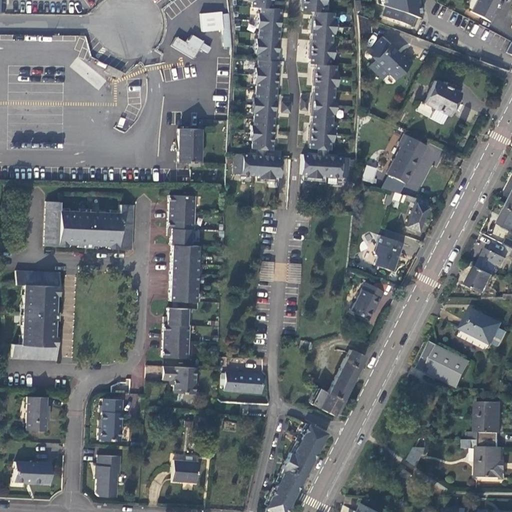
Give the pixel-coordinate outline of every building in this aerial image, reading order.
[(250,0),(250,5),(258,5),(258,12),(255,11),(254,26),(257,26),(256,37),(253,37),(253,52),(255,52),(255,58),(256,58),(255,66),(253,66),(252,80),(254,80),(253,96),(250,96),(249,110),(251,110),(251,124),(248,124),(247,138),(249,138),(249,147),(269,148),(269,140),(271,141),(272,127),(270,127),(271,113),(274,113),(274,97),(273,97),(274,83),(276,83),(277,67),(276,67),(276,59),(275,59),(275,52),(276,52),(277,40),(276,40),(277,27),(279,27),(279,15),(278,15),(278,7),(270,7),(269,0),(250,0)] [(299,0),(299,1),(301,1),(301,9),(312,10),(311,17),(309,17),(309,29),(310,29),(309,43),(307,43),(307,54),(308,54),(308,62),(313,62),(313,70),(311,70),(311,82),(312,82),(311,96),(309,95),(309,112),(309,125),(307,125),(306,139),(307,139),(307,148),(327,149),(327,140),(330,140),(331,126),(329,126),(330,112),(333,113),(333,98),(331,98),(332,85),(335,85),(335,71),(333,71),(334,64),(328,64),(328,58),(331,58),(332,44),(329,43),(330,32),(333,32),(334,18),(331,18),(331,11),(321,11),(321,4),(324,5),(324,0),(299,0)] [(379,0),(380,2),(384,4),(381,14),(411,24),(414,15),(419,16),(416,0),(379,0)] [(475,0),(470,11),(490,21),(494,13),(491,12),(497,0),(475,0)] [(369,28),(369,16),(357,12),(358,29),(369,28)] [(221,47),(229,46),(228,33),(227,13),(219,14),(219,15),(220,30),(221,47)] [(220,30),(219,15),(204,16),(205,31),(220,30)] [(171,47),(192,59),(198,48),(206,53),(209,47),(191,37),(187,44),(176,38),(171,47)] [(401,57),(379,39),(360,59),(382,78),(387,73),(394,79),(410,62),(403,55),(401,57)] [(480,56),(479,59),(500,67),(501,64),(480,56)] [(119,73),(110,68),(106,75),(115,81),(119,73)] [(444,114),(447,116),(458,94),(448,89),(450,84),(446,82),(444,87),(434,82),(417,114),(439,125),(444,114)] [(288,101),(279,100),(279,111),(288,111),(288,101)] [(222,106),(204,107),(204,117),(222,116),(222,106)] [(196,128),(175,127),(175,159),(195,160),(196,128)] [(399,146),(385,173),(404,183),(424,144),(403,132),(397,144),(399,146)] [(246,153),(231,152),(230,172),(256,173),(256,177),(271,177),(271,175),(277,175),(278,155),(271,155),(271,154),(265,153),(265,152),(259,152),(259,154),(253,154),(253,152),(246,152),(246,153)] [(345,176),(346,157),(331,156),(331,154),(325,154),(324,155),(318,155),(318,153),(306,152),(306,154),(298,153),(297,173),(303,173),(303,176),(318,177),(318,175),(345,176)] [(374,167),(367,165),(363,179),(370,182),(374,167)] [(189,194),(164,193),(163,234),(165,234),(165,243),(167,243),(166,298),(169,298),(173,298),(190,298),(192,243),(185,243),(185,234),(186,234),(187,227),(188,227),(189,194)] [(416,230),(427,202),(405,195),(403,200),(413,204),(404,225),(416,230)] [(129,246),(130,203),(116,203),(116,211),(58,209),(56,208),(56,200),(43,199),(42,243),(55,244),(55,241),(81,242),(81,244),(89,245),(89,242),(115,243),(115,245),(129,246)] [(511,210),(505,207),(497,223),(511,231),(511,210)] [(492,233),(503,238),(507,230),(496,225),(492,233)] [(384,229),(381,236),(400,243),(403,236),(384,229)] [(381,236),(378,235),(373,250),(374,258),(371,265),(390,271),(400,243),(381,236)] [(511,241),(504,237),(501,244),(511,249),(511,241)] [(478,261),(475,267),(489,274),(495,264),(498,266),(502,258),(484,249),(480,255),(478,261)] [(267,261),(258,260),(257,279),(266,279),(267,261)] [(296,263),(287,263),(286,281),(295,282),(296,263)] [(482,293),(491,275),(489,274),(475,267),(466,285),(482,293)] [(56,270),(11,269),(10,282),(19,282),(17,342),(9,342),(8,355),(53,357),(54,343),(50,343),(51,317),(54,318),(55,309),(51,309),(52,282),(55,282),(56,270)] [(379,291),(362,282),(348,309),(364,317),(371,304),(372,305),(379,291)] [(159,353),(183,354),(184,315),(183,315),(183,306),(173,306),(169,306),(164,306),(163,314),(160,314),(159,353)] [(469,308),(458,329),(489,344),(489,343),(496,329),(499,323),(469,308)] [(503,332),(496,329),(489,343),(496,346),(503,332)] [(416,364),(423,367),(435,344),(428,341),(416,364)] [(466,364),(469,366),(470,363),(468,362),(468,361),(435,344),(423,367),(421,371),(433,377),(435,372),(457,383),(466,364)] [(349,348),(327,391),(341,398),(364,355),(349,348)] [(189,396),(190,365),(158,364),(158,378),(170,378),(170,390),(178,391),(178,395),(189,396)] [(259,374),(223,371),(221,389),(258,392),(259,374)] [(421,371),(414,386),(444,387),(455,387),(457,383),(435,372),(433,377),(421,371)] [(310,402),(334,414),(341,398),(327,391),(315,385),(310,402)] [(444,390),(441,397),(445,399),(449,392),(444,390)] [(23,395),(23,406),(45,406),(45,403),(43,403),(43,395),(23,395)] [(100,399),(99,407),(119,408),(120,400),(100,399)] [(468,431),(468,439),(496,439),(496,431),(497,431),(498,402),(475,401),(474,431),(468,431)] [(45,414),(45,406),(23,406),(23,429),(42,429),(42,414),(45,414)] [(118,441),(119,408),(99,407),(97,407),(96,412),(99,412),(98,428),(95,427),(95,440),(118,441)] [(305,423),(305,426),(291,452),(287,452),(279,467),(282,469),(263,507),(272,511),(283,511),(300,480),(298,477),(297,471),(299,466),(302,463),(309,463),(324,434),(320,430),(315,428),(305,423)] [(496,446),(496,439),(468,439),(460,439),(460,447),(468,447),(470,446),(475,446),(475,460),(475,477),(498,477),(498,446),(496,446)] [(424,447),(413,447),(407,459),(416,465),(424,447)] [(117,455),(94,455),(93,492),(96,495),(113,496),(114,471),(117,471),(117,455)] [(195,482),(196,461),(191,461),(191,456),(185,456),(184,460),(172,460),(171,481),(195,482)] [(34,461),(11,460),(11,480),(39,481),(39,482),(47,483),(47,460),(34,460),(34,461)] [(411,473),(403,468),(399,475),(407,479),(411,473)]
